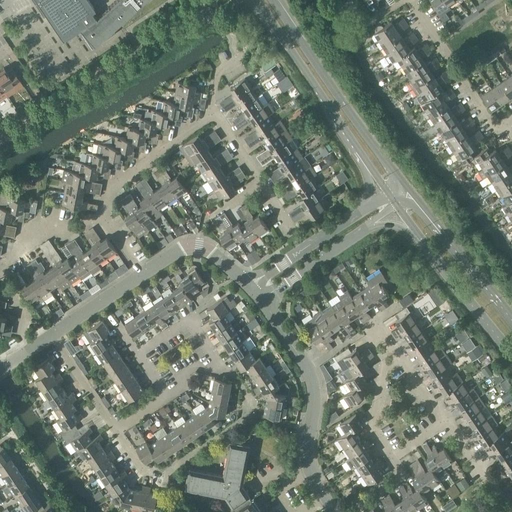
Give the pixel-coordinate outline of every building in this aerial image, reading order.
[(35,0),(62,39),(79,28),(89,44),(92,48),(99,43),(115,32),(112,29),(120,22),(144,0),(35,0)] [(385,6),(381,0),(367,0),(370,4),(375,0),(378,0),(379,3),(379,5),(381,8),(385,6)] [(449,5),(445,0),(431,0),(439,11),(437,12),(443,22),(450,17),(446,11),(451,8),(449,5)] [(476,7),(477,9),(478,10),(487,4),(485,1),(476,7)] [(478,10),(477,9),(468,15),(471,19),(480,13),(478,10)] [(379,40),(406,22),(403,17),(399,20),(393,24),(391,21),(383,26),(382,25),(379,25),(377,26),(375,28),(375,30),(376,31),(374,32),(379,40)] [(406,22),(379,40),(384,47),(401,35),(399,32),(404,28),(408,25),(406,22)] [(401,35),(384,47),(389,54),(396,48),(397,48),(416,36),(413,31),(409,34),(403,38),(401,35)] [(394,61),(398,58),(412,48),(415,46),(414,46),(410,48),(408,46),(414,42),(418,39),(416,36),(397,48),(396,48),(389,54),(394,61)] [(422,45),(417,49),(415,46),(412,48),(398,58),(402,65),(429,47),(426,42),(422,45)] [(402,65),(399,67),(404,74),(407,72),(424,60),(422,56),(428,53),(432,50),(429,47),(402,65)] [(271,54),(260,61),(266,70),(264,71),(267,76),(272,73),(274,72),(275,71),(272,67),(277,64),(271,54)] [(412,79),(439,61),(436,57),(432,59),(426,63),(424,60),(407,72),(412,79)] [(407,81),(412,88),(434,74),(431,71),(437,67),(441,64),(439,61),(412,79),(407,81)] [(0,69),(0,83),(5,91),(20,81),(12,69),(7,72),(4,67),(0,69)] [(275,71),(274,72),(280,80),(285,77),(286,76),(280,67),(275,71)] [(412,88),(417,95),(421,93),(448,75),(445,70),(441,73),(436,77),(434,74),(412,88)] [(417,95),(414,97),(419,104),(421,102),(425,100),(426,100),(443,89),(443,88),(441,85),(446,81),(451,78),(448,75),(421,93),(417,95)] [(500,81),(510,96),(511,95),(511,79),(509,75),(500,81)] [(231,100),(251,87),(245,77),(231,87),(234,92),(228,96),(231,100)] [(176,92),(201,97),(201,92),(194,91),(196,85),(178,81),(176,92)] [(491,87),(501,102),(510,96),(500,81),(491,87)] [(251,87),(231,100),(234,104),(240,100),(243,105),(257,96),(251,87)] [(501,102),(491,87),(482,93),(492,109),(501,102)] [(426,110),(453,92),(451,88),(447,90),(447,91),(445,92),(443,89),(426,100),(425,100),(421,102),(426,110)] [(174,102),(173,103),(189,105),(192,106),(193,100),(205,103),(206,98),(201,97),(176,92),(174,102)] [(431,117),(448,105),(446,102),(452,98),(456,95),(453,92),(426,110),(431,117)] [(257,96),(243,105),(246,110),(240,114),(243,118),(263,104),(257,96)] [(162,111),(162,112),(177,114),(177,115),(180,115),(181,109),(193,111),(194,106),(192,106),(189,105),(173,103),(174,102),(164,100),(162,111)] [(267,102),(263,104),(243,118),(246,122),(252,118),(255,123),(269,114),(274,111),(267,102)] [(448,105),(431,117),(436,124),(463,106),(460,102),(456,104),(456,105),(450,108),(448,105)] [(441,131),(458,119),(455,116),(461,112),(465,109),(463,106),(436,124),(441,131)] [(162,111),(152,109),(150,119),(150,120),(165,123),(165,124),(168,124),(169,117),(176,119),(175,122),(181,124),(183,116),(180,115),(177,115),(177,114),(162,112),(162,111)] [(300,110),(294,114),(298,119),(304,115),(300,110)] [(269,114),(255,123),(258,128),(252,132),(255,136),(275,123),(269,114)] [(458,119),(441,131),(445,138),(472,120),(469,115),(465,118),(460,122),(458,119)] [(140,117),(138,128),(138,129),(153,131),(153,132),(156,133),(157,126),(164,127),(165,124),(165,123),(150,120),(150,119),(140,117)] [(264,136),(267,141),(286,129),(280,119),(275,123),(255,136),(258,140),(264,136)] [(450,145),(467,133),(465,129),(470,126),(475,123),(472,120),(445,138),(450,145)] [(126,137),(142,141),(141,141),(144,142),(146,135),(152,136),(153,132),(153,131),(138,129),(138,128),(128,126),(126,137)] [(264,150),(267,154),(287,141),(292,138),(286,129),(267,141),(270,146),(264,150)] [(454,151),(482,133),(479,130),(475,132),(469,136),(467,133),(450,145),(454,151)] [(482,133),(454,151),(463,164),(476,155),(472,150),(476,147),(474,144),(480,140),(484,137),(482,133)] [(186,155),(211,139),(208,135),(202,139),(198,134),(180,146),(186,155)] [(126,137),(117,136),(115,146),(115,147),(130,150),(129,150),(132,150),(134,144),(141,145),(141,141),(142,141),(126,137)] [(211,139),(186,155),(192,164),(196,161),(211,152),(207,147),(213,143),(211,139)] [(287,141),(267,154),(270,158),(276,154),(279,159),(294,150),(297,148),(297,147),(293,150),(287,141)] [(103,155),(118,158),(121,159),(122,153),(129,154),(129,150),(130,150),(115,147),(115,146),(105,144),(105,145),(98,144),(96,153),(103,155)] [(483,168),(511,150),(508,146),(504,148),(504,149),(498,152),(496,149),(491,151),(488,146),(476,155),(478,160),(483,168)] [(279,172),(299,159),(303,156),(297,148),(294,150),(279,159),(282,164),(276,168),(279,172)] [(478,172),(483,178),(488,175),(506,163),(503,160),(509,156),(511,154),(511,151),(511,150),(483,168),(478,172)] [(211,152),(196,161),(202,170),(223,157),(220,153),(214,157),(211,152)] [(92,153),(90,163),(90,164),(106,167),(109,168),(110,161),(117,163),(118,158),(103,155),(96,153),(92,153)] [(299,159),(279,172),(282,176),(288,172),(291,177),(305,168),(305,167),(310,164),(304,156),(303,157),(303,156),(299,159)] [(223,157),(202,170),(209,180),(223,170),(219,165),(225,161),(223,157)] [(75,160),(73,171),(73,172),(87,174),(87,175),(97,177),(98,170),(105,171),(106,167),(90,164),(90,163),(75,160)] [(493,182),(511,169),(511,163),(508,166),(506,163),(488,175),(493,182)] [(288,186),(291,190),(316,173),(310,164),(291,177),(295,182),(288,186)] [(209,180),(214,188),(242,169),(239,165),(226,175),(223,170),(209,180)] [(164,175),(177,195),(187,189),(177,175),(172,179),(163,166),(159,169),(164,175)] [(73,171),(63,169),(61,180),(66,181),(92,186),(101,188),(102,183),(86,180),(87,175),(87,174),(73,172),(73,171)] [(242,169),(214,188),(220,196),(216,198),(218,200),(235,188),(231,183),(234,181),(237,182),(243,178),(241,177),(245,174),(242,169)] [(511,169),(493,182),(498,189),(511,179),(511,169)] [(159,187),(168,201),(177,195),(164,175),(159,178),(164,184),(159,187)] [(303,195),(313,188),(313,189),(318,186),(311,177),(291,190),(294,194),(300,190),(303,195)] [(511,179),(498,189),(502,196),(511,189),(511,179)] [(92,186),(66,181),(64,191),(82,195),(83,189),(91,191),(92,186)] [(141,181),(137,183),(146,196),(140,200),(143,203),(150,214),(151,213),(154,218),(163,212),(159,207),(141,181)] [(146,187),(159,207),(168,201),(159,187),(154,191),(150,184),(146,187)] [(303,195),(299,197),(303,203),(297,207),(299,211),(319,198),(313,189),(313,188),(303,195)] [(507,202),(511,199),(511,189),(502,196),(507,202)] [(82,195),(64,191),(62,203),(87,208),(88,203),(81,201),(82,195)] [(14,195),(0,192),(0,205),(0,206),(5,206),(5,207),(20,210),(23,211),(24,205),(31,206),(31,208),(36,209),(38,202),(14,197),(14,195)] [(319,198),(299,211),(302,215),(308,211),(312,217),(326,207),(319,198)] [(511,199),(507,202),(503,205),(508,212),(511,209),(511,199)] [(130,203),(148,229),(157,223),(154,218),(151,213),(150,214),(143,203),(138,206),(134,201),(130,203)] [(148,229),(130,203),(127,206),(131,212),(125,215),(138,235),(148,229)] [(19,215),(20,210),(5,207),(5,206),(0,206),(0,205),(0,216),(1,217),(1,218),(11,220),(12,213),(19,215)] [(246,214),(259,234),(269,228),(259,214),(254,217),(250,211),(246,214)] [(239,242),(225,221),(220,214),(216,217),(218,221),(217,222),(221,228),(224,228),(225,230),(220,234),(229,248),(239,242)] [(259,234),(246,214),(242,216),(246,222),(241,225),(241,226),(248,236),(247,236),(250,240),(259,234)] [(225,221),(239,242),(247,236),(248,236),(241,226),(241,225),(239,221),(233,225),(229,219),(225,221)] [(183,232),(179,227),(174,230),(178,236),(183,232)] [(93,237),(107,257),(116,251),(106,237),(101,240),(97,234),(93,237)] [(88,249),(98,263),(107,257),(93,237),(89,240),(93,245),(89,248),(88,249)] [(49,249),(71,283),(80,277),(76,272),(77,271),(70,261),(68,257),(63,260),(53,246),(50,248),(49,249)] [(75,249),(92,274),(101,268),(98,263),(88,249),(83,252),(79,246),(76,248),(75,249)] [(49,269),(59,283),(60,283),(63,288),(71,283),(49,249),(44,253),(54,266),(49,269)] [(92,274),(75,249),(71,252),(75,257),(70,261),(77,271),(76,272),(80,277),(83,282),(93,275),(92,274)] [(255,249),(246,255),(252,263),(261,257),(255,249)] [(36,258),(31,261),(37,269),(51,289),(59,283),(49,269),(46,272),(44,269),(44,267),(40,261),(39,262),(36,258)] [(189,274),(179,280),(182,285),(182,284),(189,294),(199,288),(197,286),(204,281),(195,268),(188,273),(189,274)] [(51,289),(37,269),(33,272),(37,278),(32,281),(45,300),(53,294),(50,290),(51,289)] [(45,300),(32,281),(27,285),(18,271),(13,274),(21,286),(35,306),(45,300)] [(379,272),(367,280),(370,284),(386,308),(390,305),(383,296),(389,292),(385,287),(388,285),(379,272)] [(326,280),(323,276),(314,282),(317,286),(326,280)] [(173,291),(182,305),(192,298),(189,294),(182,284),(182,285),(173,291)] [(370,284),(361,290),(371,305),(375,301),(382,311),(386,308),(370,284)] [(371,305),(361,290),(352,296),(368,320),(372,317),(366,308),(371,305)] [(163,297),(173,312),(182,305),(173,291),(163,297)] [(352,296),(348,291),(340,296),(341,299),(353,316),(357,313),(364,323),(368,320),(352,296)] [(224,313),(228,310),(237,304),(233,299),(230,301),(227,296),(207,309),(213,319),(214,319),(224,312),(224,313)] [(173,312),(163,297),(154,304),(163,318),(173,312)] [(353,316),(341,299),(332,305),(351,334),(357,330),(349,319),(353,316)] [(144,310),(154,324),(159,321),(164,328),(168,325),(163,318),(154,304),(144,310)] [(332,305),(331,304),(322,310),(335,329),(339,325),(347,336),(351,334),(332,305)] [(393,336),(416,320),(406,305),(397,312),(401,317),(396,320),(399,326),(390,332),(393,336)] [(245,311),(244,312),(251,320),(251,321),(256,318),(248,308),(245,311)] [(135,317),(145,331),(154,324),(144,310),(135,317)] [(335,329),(322,310),(313,316),(330,341),(334,338),(330,332),(335,329)] [(230,322),(224,313),(224,312),(214,319),(213,319),(209,322),(216,332),(230,322)] [(7,317),(4,316),(4,317),(0,316),(0,327),(12,330),(13,325),(5,324),(7,317)] [(313,317),(304,323),(307,327),(316,341),(322,338),(326,344),(330,350),(334,347),(330,341),(313,316),(313,317)] [(145,331),(135,317),(125,323),(135,338),(145,331)] [(91,343),(105,333),(106,334),(110,331),(103,320),(84,333),(91,343)] [(416,320),(393,336),(396,340),(405,334),(408,339),(422,329),(416,320)] [(230,322),(216,332),(222,341),(237,331),(230,322)] [(237,331),(222,341),(229,351),(243,341),(248,338),(249,337),(243,328),(237,331)] [(408,352),(429,338),(422,329),(408,339),(411,344),(406,348),(408,352)] [(105,333),(91,343),(97,352),(112,343),(106,334),(105,333)] [(254,347),(248,338),(243,341),(229,351),(235,360),(250,350),(254,347)] [(429,338),(408,352),(411,356),(417,352),(420,357),(434,347),(429,338)] [(70,339),(64,343),(72,355),(78,351),(70,339)] [(104,362),(118,352),(112,343),(97,352),(104,362)] [(446,353),(440,344),(434,347),(420,357),(424,362),(418,366),(420,370),(441,356),(446,353)] [(348,347),(334,356),(338,361),(344,369),(348,366),(368,353),(372,350),(369,346),(366,349),(360,353),(356,347),(351,351),(348,347)] [(250,350),(235,360),(242,370),(246,367),(256,360),(250,350)] [(374,354),(372,350),(348,366),(344,369),(349,378),(354,375),(366,367),(366,368),(369,366),(365,361),(374,354)] [(110,371),(124,361),(118,352),(104,362),(110,371)] [(485,352),(478,358),(481,362),(488,356),(485,352)] [(420,370),(419,371),(421,375),(423,374),(429,370),(433,375),(447,365),(452,362),(446,353),(441,356),(420,370)] [(34,367),(40,376),(40,377),(51,370),(55,368),(51,361),(55,358),(52,354),(34,367)] [(252,376),(267,367),(260,357),(256,360),(246,367),(252,376)] [(124,361),(110,371),(116,381),(131,371),(124,361)] [(447,365),(433,375),(436,380),(430,384),(433,388),(453,374),(447,365)] [(267,367),(252,376),(259,386),(273,376),(267,367)] [(346,381),(352,389),(352,390),(364,382),(366,381),(363,375),(369,371),(366,368),(366,367),(354,375),(346,381)] [(42,389),(61,377),(59,373),(55,376),(51,370),(40,377),(40,376),(36,379),(42,389)] [(123,390),(137,380),(131,371),(116,381),(123,390)] [(453,374),(433,388),(435,392),(441,388),(445,393),(449,390),(459,384),(463,381),(457,372),(453,374)] [(273,376),(259,386),(265,396),(280,386),(273,376)] [(49,399),(63,389),(59,383),(64,380),(61,377),(42,389),(49,399)] [(212,390),(229,393),(231,381),(214,378),(212,390)] [(332,379),(326,382),(327,386),(327,388),(327,392),(327,394),(337,387),(332,379)] [(137,380),(123,390),(129,400),(144,390),(137,380)] [(459,384),(449,390),(452,395),(446,399),(449,403),(469,390),(463,381),(459,384)] [(267,403),(284,407),(286,395),(289,396),(290,389),(286,382),(280,386),(265,396),(267,399),(267,403)] [(367,386),(364,382),(352,390),(352,389),(343,395),(350,405),(364,395),(361,390),(367,386)] [(469,390),(449,403),(452,407),(458,403),(461,408),(475,399),(479,396),(473,387),(469,390)] [(55,408),(74,395),(72,392),(68,395),(63,389),(49,399),(55,408)] [(210,401),(227,404),(229,393),(212,390),(210,401)] [(511,393),(510,390),(502,395),(506,402),(511,398),(511,393)] [(55,408),(61,417),(72,411),(76,408),(72,402),(76,399),(74,395),(55,408)] [(475,399),(461,408),(464,413),(458,417),(461,421),(481,408),(475,399)] [(227,404),(210,401),(209,405),(205,408),(211,416),(212,416),(215,414),(225,416),(227,404)] [(284,407),(267,403),(264,415),(282,418),(284,407)] [(196,414),(205,429),(216,422),(212,416),(211,416),(205,408),(196,414)] [(481,408),(461,421),(464,425),(470,421),(473,426),(487,417),(481,408)] [(340,424),(346,432),(346,433),(358,425),(360,423),(357,418),(363,414),(360,410),(340,424)] [(61,417),(57,420),(64,430),(60,432),(64,438),(78,429),(74,423),(83,418),(80,414),(76,417),(72,411),(61,417)] [(187,420),(196,435),(205,429),(196,414),(187,420)] [(487,417),(473,426),(476,431),(468,436),(471,440),(473,439),(493,426),(487,417)] [(177,426),(187,441),(196,435),(187,420),(177,426)] [(344,448),(358,438),(355,433),(360,429),(358,425),(346,433),(346,432),(337,438),(344,448)] [(168,433),(177,447),(187,441),(177,426),(168,433)] [(493,426),(473,439),(476,443),(482,439),(485,444),(490,441),(499,434),(493,426)] [(78,429),(64,438),(67,443),(71,441),(78,451),(82,448),(92,441),(91,440),(88,435),(92,432),(90,428),(81,434),(78,429)] [(490,454),(510,441),(503,431),(499,434),(490,441),(493,446),(487,450),(490,454)] [(177,447),(168,433),(158,439),(167,454),(177,447)] [(88,457),(102,447),(98,441),(103,438),(100,435),(91,440),(92,441),(82,448),(88,457)] [(350,457),(370,443),(367,438),(361,442),(358,438),(344,448),(350,457)] [(148,446),(155,456),(158,460),(167,454),(158,439),(149,445),(148,446)] [(511,439),(510,441),(490,454),(492,458),(498,454),(501,459),(511,452),(511,439)] [(261,511),(269,506),(266,502),(258,508),(257,506),(265,500),(263,497),(254,502),(251,498),(248,495),(249,495),(241,483),(249,444),(242,443),(243,441),(238,440),(237,442),(230,440),(223,474),(190,468),(188,475),(187,474),(186,479),(187,479),(186,486),(226,494),(234,505),(236,508),(229,511),(261,511)] [(146,462),(155,456),(148,446),(149,445),(147,441),(136,448),(146,462)] [(370,443),(350,457),(356,466),(370,456),(367,451),(370,448),(375,445),(372,442),(370,443)] [(427,442),(423,445),(430,455),(425,459),(430,467),(431,467),(435,473),(438,477),(447,471),(444,467),(430,446),(427,442)] [(430,446),(444,467),(453,461),(444,446),(438,450),(434,444),(430,446)] [(0,461),(9,455),(2,445),(0,446),(0,461)] [(94,466),(113,454),(111,451),(107,453),(103,448),(102,447),(88,457),(94,466)] [(502,472),(511,465),(511,452),(501,459),(505,464),(499,468),(502,472)] [(101,476),(115,466),(111,460),(115,457),(113,454),(94,466),(101,476)] [(0,473),(1,475),(15,465),(9,455),(0,461),(0,473)] [(362,475),(382,461),(379,456),(373,460),(370,456),(356,466),(362,475)] [(419,460),(415,462),(432,487),(441,481),(438,477),(435,473),(431,467),(430,467),(426,470),(419,460)] [(382,461),(362,475),(368,484),(382,474),(378,469),(385,464),(382,461)] [(415,462),(411,465),(418,476),(413,479),(418,488),(419,487),(423,493),(432,487),(415,462)] [(15,465),(1,475),(7,484),(21,474),(15,465)] [(511,475),(511,465),(502,472),(504,476),(510,472),(511,475)] [(107,485),(126,473),(124,470),(119,472),(115,466),(101,476),(107,485)] [(126,473),(107,485),(113,495),(128,486),(124,479),(128,476),(126,473)] [(21,474),(7,484),(13,493),(28,484),(21,474)] [(406,487),(403,483),(398,486),(405,496),(401,499),(409,511),(412,511),(419,508),(406,487)] [(20,503),(37,492),(34,487),(31,489),(28,484),(13,493),(20,503)] [(423,493),(419,487),(418,488),(413,491),(409,485),(406,487),(419,508),(429,501),(423,493)] [(130,489),(128,486),(113,495),(112,499),(115,503),(120,504),(131,507),(134,490),(130,489)] [(134,490),(131,507),(142,509),(146,487),(143,486),(142,491),(134,490)] [(146,487),(142,509),(154,511),(157,494),(150,493),(150,487),(146,487)] [(37,492),(20,503),(25,511),(27,511),(41,503),(37,497),(40,496),(37,492)] [(409,511),(401,499),(396,503),(388,493),(385,495),(395,511),(409,511)] [(395,511),(385,495),(381,498),(388,508),(383,511),(382,511),(395,511)]
